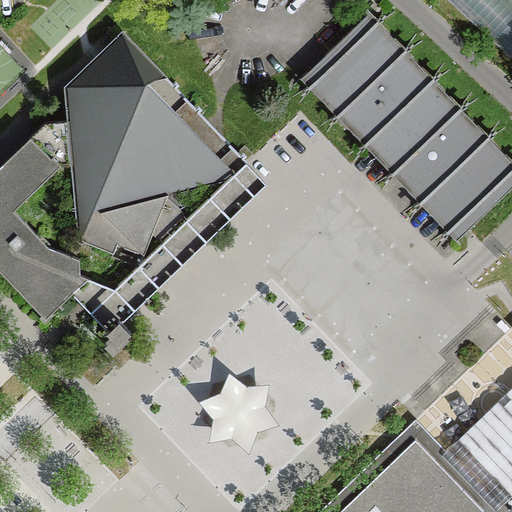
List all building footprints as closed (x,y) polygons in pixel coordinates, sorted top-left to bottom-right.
[(511,0),(459,0),(511,44),(511,0)] [(511,157),(377,12),(306,77),(323,95),(458,240),(511,190),(511,157)] [(0,268),(49,318),(75,294),(91,278),(83,275),(82,260),(50,247),(16,212),(64,165),(73,163),(81,242),(86,241),(115,253),(115,258),(140,267),(190,219),(182,209),(186,206),(177,193),(230,180),(238,174),(154,79),(171,76),(126,29),(88,65),(67,84),(70,120),(48,121),(0,167),(0,268)] [(251,162),(238,174),(230,180),(190,219),(140,267),(118,288),(91,278),(75,294),(105,327),(97,336),(118,354),(135,338),(133,337),(137,333),(126,322),(271,184),(251,162)] [(251,389),(231,375),(225,394),(200,402),(218,419),(212,442),(235,438),(251,456),(259,434),(278,423),(268,406),(276,385),(251,389)] [(485,511),(415,439),(338,511),(485,511)]
